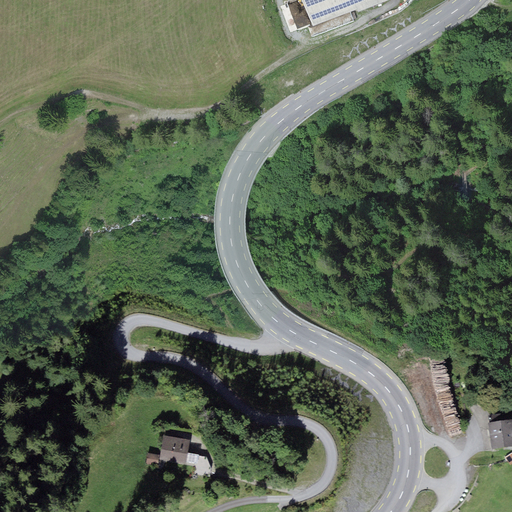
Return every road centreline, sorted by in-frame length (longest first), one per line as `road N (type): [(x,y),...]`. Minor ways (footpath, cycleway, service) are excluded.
road 1 (unclassified): [(215,511),(315,489),(331,467),(326,440),(311,426),(248,411),(187,363),(125,353),(120,333),(145,320),(263,347),(289,330)]
road 2 (primary): [(289,330),(254,297),(233,254),(231,202),(248,157),(295,109),(469,0)]
road 3 (primary): [(390,511),(410,452),(402,411),(364,369),(289,330)]
